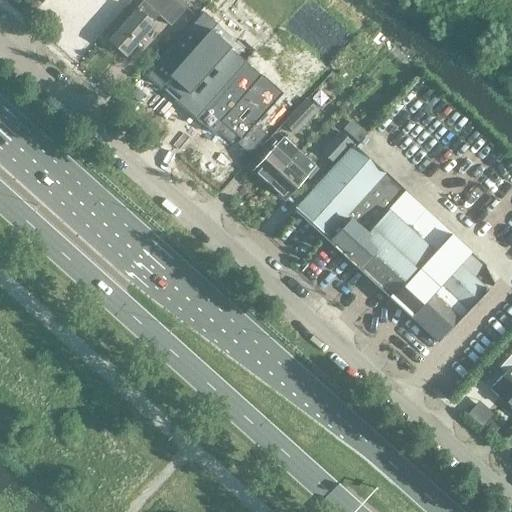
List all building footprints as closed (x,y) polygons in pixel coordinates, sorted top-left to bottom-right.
[(171,26),(187,8),(177,0),(144,0),(108,40),(126,56),(154,24),(152,23),(159,15),(171,26)] [(188,66),(165,89),(188,111),(210,89),(188,66)] [(308,96),(285,120),(296,131),(319,107),(308,96)] [(222,145),(244,123),(222,100),(199,123),(222,145)] [(361,138),(368,129),(353,118),(346,128),(361,138)] [(334,164),(353,143),(339,130),(320,151),(334,164)] [(253,170),(269,185),(299,151),(283,137),(253,170)] [(460,264),(470,253),(353,145),(296,209),(327,237),(325,239),(369,281),(437,343),(469,310),(466,307),(441,284),(460,264)] [(299,151),(269,185),(285,199),(315,166),(299,151)] [(484,287),(460,264),(441,284),(466,307),(484,287)] [(491,388),(507,403),(511,396),(511,336),(490,361),(504,374),(491,388)]
